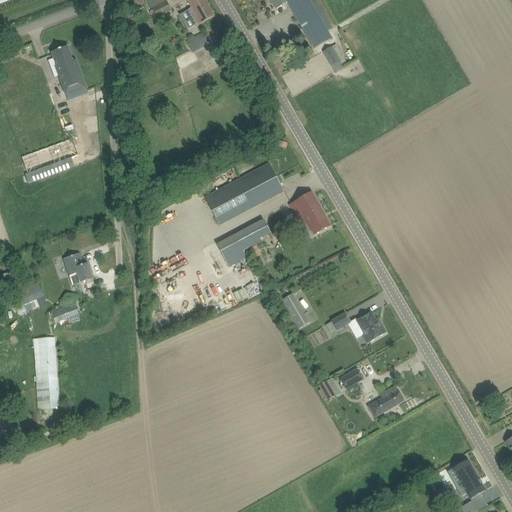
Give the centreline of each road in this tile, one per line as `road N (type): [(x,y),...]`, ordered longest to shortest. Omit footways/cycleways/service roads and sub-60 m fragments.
road 1 (tertiary): [(511,496),(222,0)]
road 2 (track): [(107,0),(119,275)]
